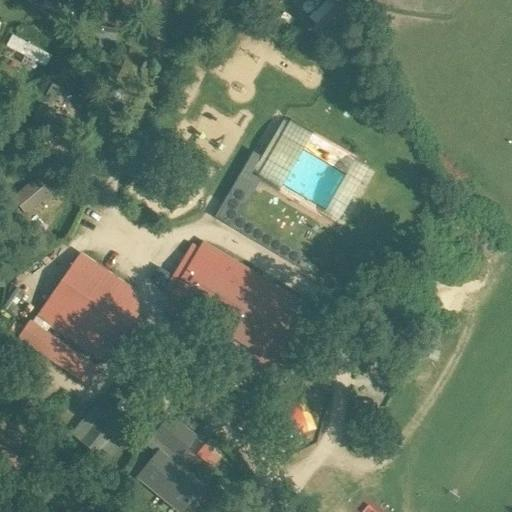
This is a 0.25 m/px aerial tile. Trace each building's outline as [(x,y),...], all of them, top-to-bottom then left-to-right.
[(66,21),(50,0),(44,0),(38,4),(49,18),(44,22),(49,30),(54,26),(56,28),(66,21)] [(149,0),(149,3),(138,0),(115,0),(113,6),(153,17),(157,0),(149,0)] [(347,0),(337,0),(311,28),(321,37),(352,4),(347,0)] [(130,27),(89,13),(84,27),(125,41),(130,27)] [(13,35),(7,48),(42,65),(48,53),(13,35)] [(130,50),(108,95),(121,101),(143,57),(130,50)] [(61,90),(52,84),(44,98),(54,103),(61,90)] [(46,104),(37,121),(73,138),(81,122),(46,104)] [(255,173),(261,162),(253,157),(215,222),(227,228),(234,232),(240,221),(239,221),(240,219),(259,186),(250,181),(255,173)] [(58,191),(41,172),(35,177),(38,181),(22,195),(35,210),(58,191)] [(53,238),(45,243),(49,249),(57,245),(53,238)] [(42,245),(35,250),(39,256),(46,251),(42,245)] [(284,245),(277,257),(317,281),(324,270),(302,258),(303,256),(284,245)] [(187,275),(172,299),(164,313),(208,340),(215,328),(254,352),(247,364),(267,376),(306,310),(204,248),(200,254),(193,250),(180,271),(187,275)] [(340,255),(334,259),(337,264),(344,261),(340,255)] [(54,320),(108,357),(135,318),(105,297),(116,280),(93,264),(54,320)] [(98,370),(29,323),(19,338),(87,385),(98,370)] [(308,423),(301,395),(285,399),(291,427),(308,423)] [(118,429),(93,409),(78,428),(87,436),(81,442),(97,455),(102,448),(111,456),(125,438),(116,431),(118,429)] [(183,511),(202,489),(173,466),(194,438),(170,418),(155,436),(156,438),(149,447),(159,456),(140,479),(180,511),(183,511)] [(22,472),(3,436),(0,437),(0,469),(6,481),(22,472)] [(49,498),(51,511),(69,511),(89,508),(86,491),(49,498)]
